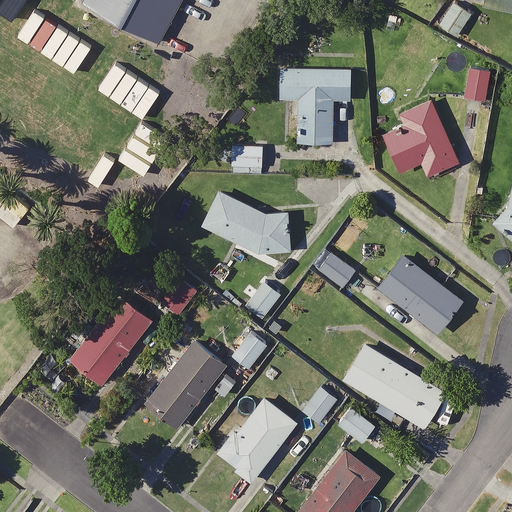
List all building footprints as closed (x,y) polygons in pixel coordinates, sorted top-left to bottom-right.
[(135,57),(165,0),(66,0),(58,16),(135,57)] [(345,94),(346,63),(275,62),(275,93),(293,93),(292,136),(327,137),(329,94),(345,94)] [(453,158),(429,93),(395,106),(401,122),(380,130),(393,166),(416,157),(421,169),(453,158)] [(257,170),(258,141),(228,140),(227,169),(257,170)] [(511,171),(509,186),(485,215),(511,238),(511,171)] [(267,210),(214,184),(199,217),(254,247),(286,245),(284,209),(267,210)] [(352,265),(325,246),(313,264),(339,282),(352,265)] [(458,295),(397,247),(372,280),(432,328),(458,295)] [(192,285),(175,272),(157,296),(174,309),(192,285)] [(276,291),(258,276),(240,299),(258,313),(276,291)] [(148,312),(116,287),(65,352),(98,377),(148,312)] [(264,339),(247,325),(227,350),(244,363),(264,339)] [(221,359),(189,334),(141,396),(173,421),(221,359)] [(441,385),(359,336),(337,373),(419,421),(441,385)] [(333,394),(315,381),(298,405),(315,417),(333,394)] [(293,416),(259,390),(233,424),(230,422),(212,446),(249,474),(293,416)] [(373,421),(344,402),(333,420),(362,438),(373,421)] [(342,511),(375,469),(341,442),(288,511),(342,511)]
